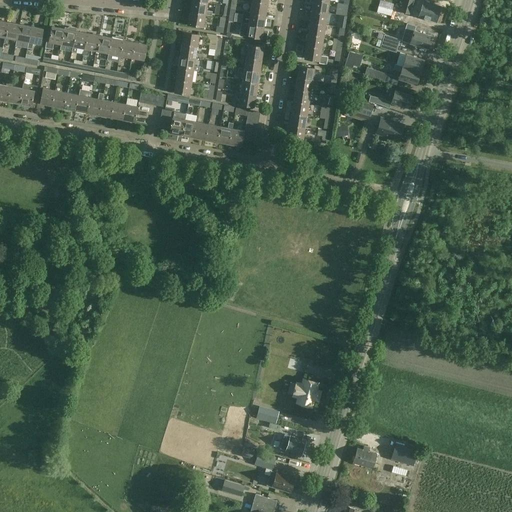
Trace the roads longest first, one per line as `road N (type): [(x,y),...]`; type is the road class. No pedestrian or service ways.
road 1 (secondary): [(309,511),(467,0)]
road 2 (residential): [(262,168),(0,120)]
road 3 (residential): [(262,168),(290,0)]
road 4 (residential): [(394,194),(262,168)]
